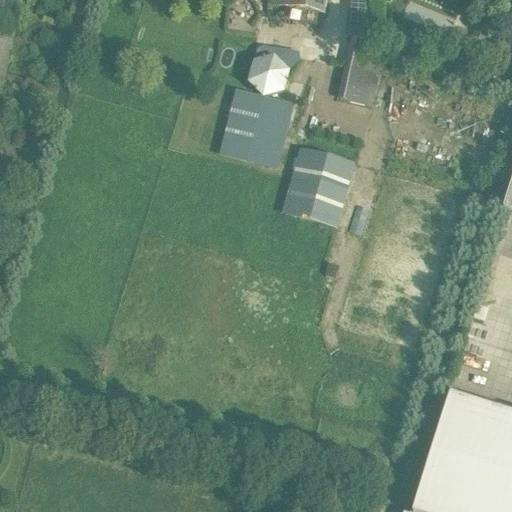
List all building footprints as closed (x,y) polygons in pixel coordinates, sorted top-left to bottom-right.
[(0,0),(0,10),(17,15),(20,5),(0,0)] [(269,0),(268,7),(324,16),(326,0),(269,0)] [(350,0),(349,19),(348,39),(376,44),(372,22),(368,0),(350,0)] [(406,14),(425,21),(424,24),(445,32),(450,17),(411,2),(406,14)] [(0,88),(16,25),(0,21),(0,88)] [(343,103),(371,110),(379,77),(371,76),(375,45),(355,42),(350,71),(343,103)] [(254,65),(249,85),(263,99),(283,94),(288,75),(273,60),(254,65)] [(219,158),(274,172),(290,107),(235,93),(219,158)] [(300,152),(282,217),(336,232),(354,166),(300,152)] [(511,182),(502,215),(511,218),(511,182)] [(328,269),(325,278),(335,281),(338,272),(328,269)] [(511,511),(511,417),(449,398),(413,511),(511,511)]
